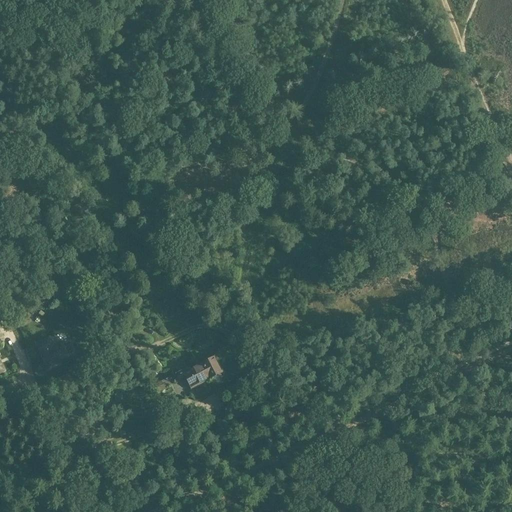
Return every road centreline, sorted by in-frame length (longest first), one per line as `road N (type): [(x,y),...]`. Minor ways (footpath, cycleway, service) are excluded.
road 1 (track): [(154,511),(511,354)]
road 2 (track): [(93,511),(0,313)]
road 3 (track): [(441,0),(511,162)]
